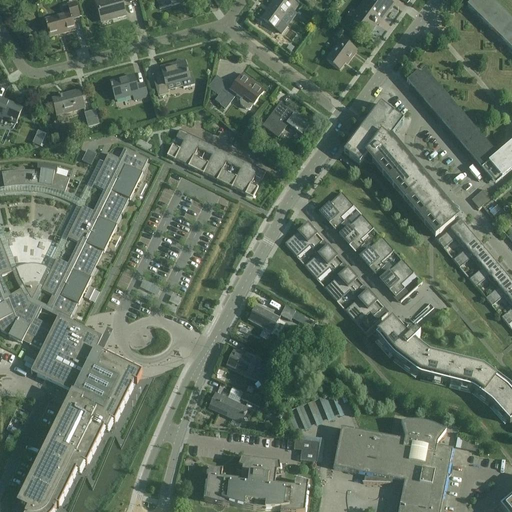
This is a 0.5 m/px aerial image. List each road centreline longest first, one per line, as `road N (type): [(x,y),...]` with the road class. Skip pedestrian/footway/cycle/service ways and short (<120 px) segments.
road 1 (residential): [(222,24),(31,73),(0,30)]
road 2 (residential): [(288,200),(398,319),(427,294),(440,310)]
road 3 (residential): [(419,112),(408,140),(413,156),(511,267)]
road 4 (residential): [(204,357),(288,200)]
road 5 (residential): [(343,124),(222,24)]
